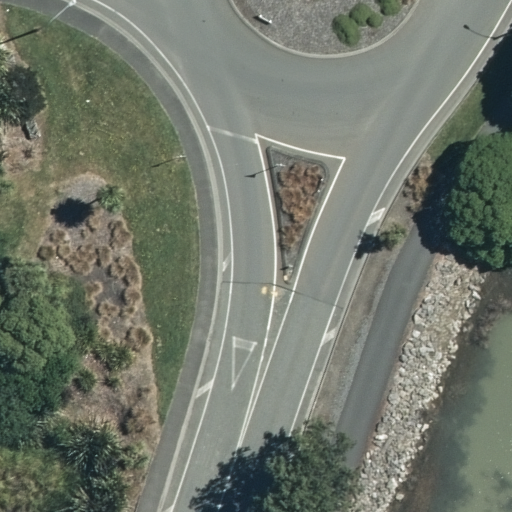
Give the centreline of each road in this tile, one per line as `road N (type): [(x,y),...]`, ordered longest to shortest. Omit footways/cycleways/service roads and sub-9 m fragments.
road 1 (tertiary): [(424,74),(339,239),(220,511)]
road 2 (tertiary): [(217,511),(254,273),(249,183),(227,75)]
road 3 (tertiary): [(424,74),(378,99),(326,108),(273,100),(227,75)]
